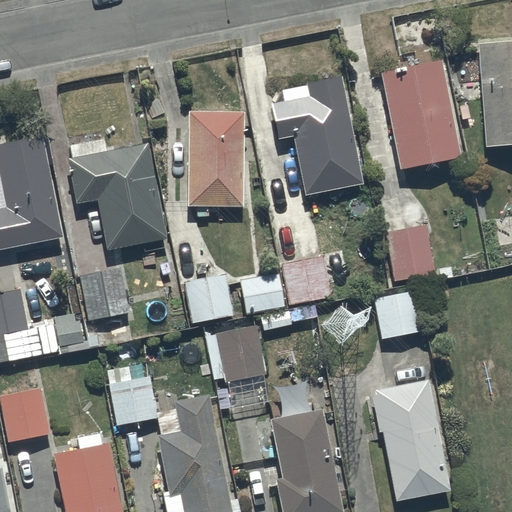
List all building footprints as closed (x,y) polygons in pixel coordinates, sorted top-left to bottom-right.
[(511,41),(478,44),(486,147),(511,145),(511,41)] [(439,62),(380,75),(399,169),(459,156),(439,62)] [(307,98),(272,105),(279,137),(292,135),(304,194),(362,182),(339,76),(304,83),(307,98)] [(190,114),(188,205),(242,206),(243,115),(190,114)] [(0,201),(2,211),(0,210),(0,247),(62,235),(42,133),(0,141),(0,201)] [(145,142),(68,159),(78,202),(95,198),(106,251),(166,238),(145,142)] [(424,223),(384,231),(394,280),(434,272),(424,223)] [(331,296),(323,256),(281,264),(289,304),(331,296)] [(120,268),(81,276),(90,319),(128,311),(120,268)] [(224,272),(189,280),(197,320),(233,312),(224,272)] [(284,313),(278,276),(239,283),(246,320),(284,313)] [(20,288),(0,292),(0,363),(35,356),(20,288)] [(410,291),(373,298),(380,338),(418,331),(410,291)] [(256,329),(217,337),(226,382),(265,374),(256,329)] [(148,378),(109,385),(116,425),(155,418),(148,378)] [(427,383),(373,394),(396,502),(450,491),(427,383)] [(41,389),(0,397),(10,442),(50,433),(41,389)] [(231,511),(209,395),(173,402),(179,432),(159,436),(171,496),(181,494),(184,511),(231,511)] [(275,480),(282,511),(343,511),(322,409),(270,420),(282,478),(275,480)] [(54,454),(65,511),(121,511),(109,444),(54,454)] [(0,471),(0,511),(8,511),(1,471),(0,471)]
